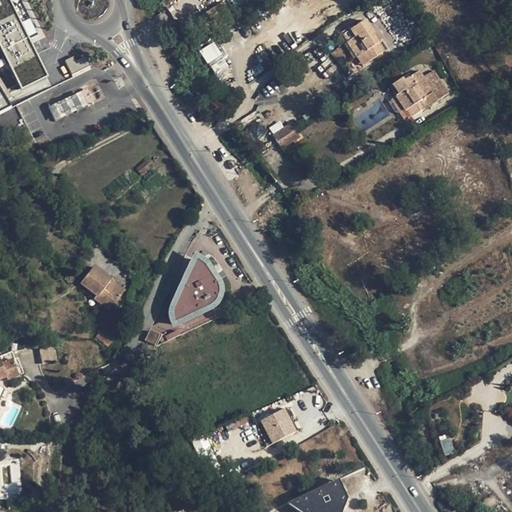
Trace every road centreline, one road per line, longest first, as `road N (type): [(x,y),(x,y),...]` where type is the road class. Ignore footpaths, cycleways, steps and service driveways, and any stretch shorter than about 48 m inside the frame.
road 1 (secondary): [(212,184),(420,511)]
road 2 (residential): [(212,184),(128,359),(51,399),(23,351)]
road 3 (secondary): [(111,28),(212,184)]
